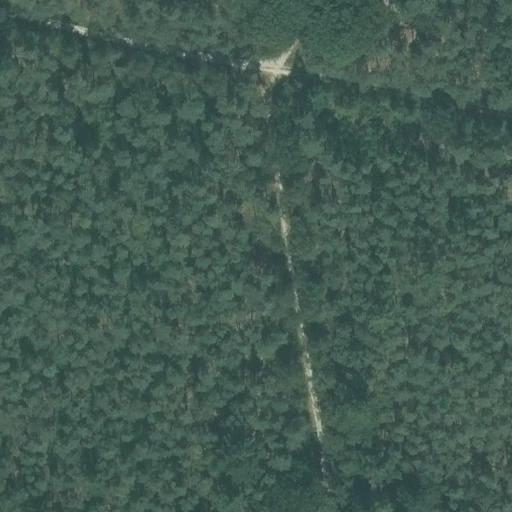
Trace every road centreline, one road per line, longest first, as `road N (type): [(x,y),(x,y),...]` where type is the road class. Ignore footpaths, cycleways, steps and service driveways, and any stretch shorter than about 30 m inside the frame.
road 1 (track): [(265,69),(330,511)]
road 2 (track): [(0,8),(265,69)]
road 3 (track): [(265,69),(511,98)]
